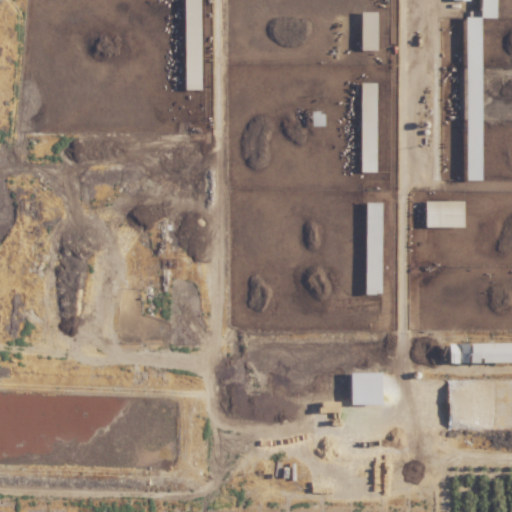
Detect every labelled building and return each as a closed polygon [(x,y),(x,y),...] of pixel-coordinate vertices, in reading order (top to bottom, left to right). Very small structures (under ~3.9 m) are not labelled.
[(491,18),(491,0),(476,0),(476,18),(491,18)] [(373,11),(357,11),(357,49),(373,50),(373,11)] [(373,83),(358,82),(357,114),(372,115),(373,83)] [(371,172),(371,162),(358,162),(358,172),(371,172)] [(459,201),(421,201),(421,227),(459,227),(459,201)] [(508,341),(439,342),(440,361),(509,361),(508,341)] [(377,371),(345,371),(345,403),(376,403),(377,371)]
